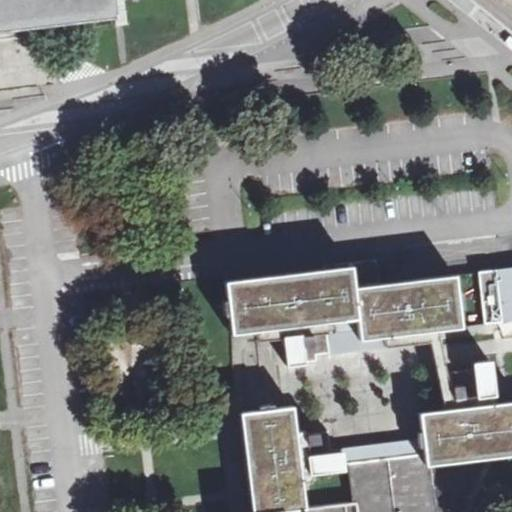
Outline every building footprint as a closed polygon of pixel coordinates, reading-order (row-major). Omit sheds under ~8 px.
[(0,0),(0,28),(52,22),(116,14),(114,3),(121,3),(142,0),(0,0)] [(511,34),(509,32),(502,40),(511,47),(511,34)] [(324,269),(224,281),(230,333),(324,322),(327,354),(364,349),(385,347),(383,336),(392,335),(460,327),(453,275),(387,283),(377,284),(374,260),(324,266),(324,269)] [(511,267),(477,272),(483,324),(499,322),(511,320),(511,267)] [(449,372),(452,398),(475,395),(471,369),(449,372)] [(511,400),(418,412),(421,439),(425,464),(495,456),(511,453),(511,400)] [(291,405),(238,412),(241,432),(250,511),(281,511),(282,510),(304,507),(294,431),(291,405)] [(425,464),(421,439),(330,450),(328,431),(305,434),(307,454),(305,455),(308,474),(319,472),(331,470),(331,472),(346,470),(348,470),(352,501),(282,510),(281,511),(431,511),(426,464),(425,464)]
